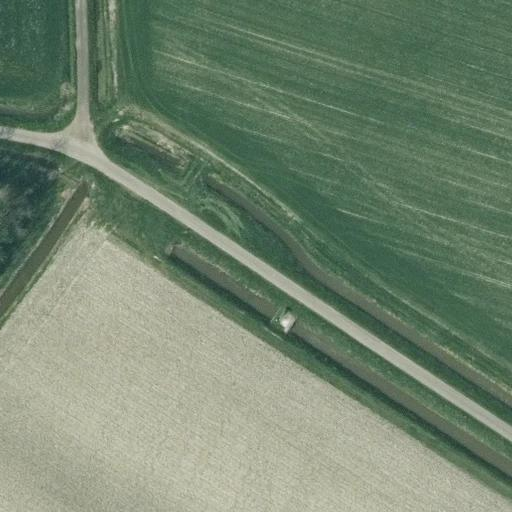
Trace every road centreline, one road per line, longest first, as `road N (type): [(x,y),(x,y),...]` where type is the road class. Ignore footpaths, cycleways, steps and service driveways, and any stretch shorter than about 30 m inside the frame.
road 1 (unclassified): [(511,434),(123,177),(76,150),(0,132)]
road 2 (track): [(79,0),(76,150)]
